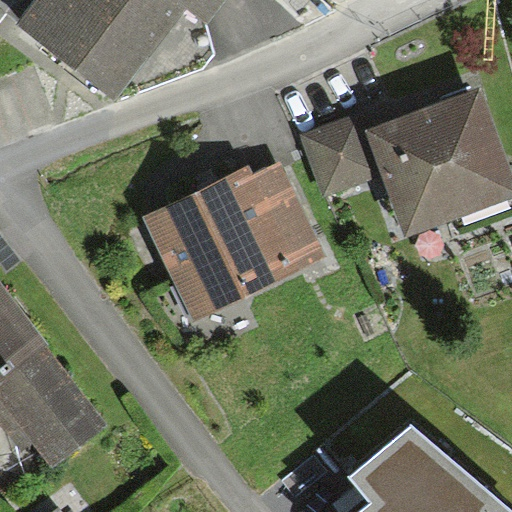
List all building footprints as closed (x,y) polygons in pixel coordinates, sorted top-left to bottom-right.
[(65,0),(38,0),(8,39),(95,106),(167,13),(195,35),(222,0),(68,0),(67,1),(65,0)] [(354,116),(289,140),(310,196),(364,176),(388,240),(498,199),(462,104),(363,141),(354,116)] [(266,166),(135,225),(180,322),(310,263),(266,166)] [(0,365),(14,355),(0,337),(0,365)] [(31,367),(0,392),(0,434),(38,481),(90,438),(31,367)] [(380,492),(362,511),(506,511),(408,425),(362,476),(380,492)]
